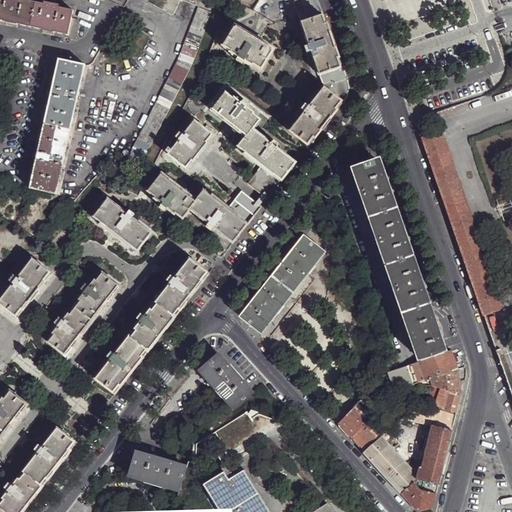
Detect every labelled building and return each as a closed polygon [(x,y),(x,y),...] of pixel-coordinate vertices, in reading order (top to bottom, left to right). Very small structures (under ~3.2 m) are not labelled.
[(0,0),(0,21),(26,27),(31,2),(22,0),(21,0),(0,0)] [(325,14),(319,0),(295,0),(294,2),(301,22),(325,14)] [(72,19),(73,11),(59,8),(44,5),(31,2),(26,27),(68,35),(72,19)] [(199,8),(196,15),(210,20),(212,14),(199,8)] [(343,66),(325,14),(301,22),(309,44),(305,46),(307,52),(311,50),(319,74),(343,66)] [(210,20),(196,15),(194,22),(207,27),(210,20)] [(72,19),(68,35),(76,38),(79,20),(72,19)] [(207,27),(194,22),(191,28),(204,33),(207,27)] [(254,64),(262,69),(274,49),(236,26),(224,46),(232,51),(231,52),(239,57),(237,61),(243,64),(245,61),(253,66),(254,64)] [(204,33),(191,28),(189,34),(202,39),(204,33)] [(202,39),(189,34),(186,40),(199,46),(202,39)] [(199,46),(186,40),(184,47),(197,52),(199,46)] [(197,52),(184,47),(182,53),(194,58),(197,52)] [(194,58),(182,53),(179,59),(192,64),(194,58)] [(85,65),(58,58),(44,123),(70,129),(76,107),(80,89),(85,65)] [(192,64),(179,59),(176,66),(188,72),(192,64)] [(88,66),(85,65),(80,89),(83,89),(88,66)] [(188,72),(176,66),(173,72),(185,78),(188,72)] [(348,81),(343,66),(319,74),(324,87),(343,101),(347,96),(348,94),(349,89),(349,83),(348,81)] [(185,78),(173,72),(169,78),(182,85),(185,78)] [(182,85),(169,78),(166,84),(179,91),(182,85)] [(179,91),(166,84),(163,90),(176,96),(179,91)] [(309,145),(343,101),(324,87),(310,105),(307,103),(302,108),(305,111),(290,130),(309,145)] [(176,96),(163,90),(160,97),(172,103),(176,96)] [(253,128),(254,128),(261,119),(254,114),(254,112),(248,107),(250,104),(245,100),(242,103),(235,97),(234,98),(226,92),(212,110),(246,137),(253,128)] [(172,103),(160,97),(157,103),(169,109),(172,103)] [(169,109),(157,103),(154,108),(166,115),(169,109)] [(70,129),(65,153),(68,154),(78,107),(76,107),(70,129)] [(166,115),(154,108),(151,115),(163,121),(166,115)] [(163,121),(151,115),(148,121),(160,127),(163,121)] [(160,127),(148,121),(145,127),(157,133),(160,127)] [(186,168),(187,169),(214,136),(212,134),(210,132),(204,128),(195,121),(183,135),(179,141),(171,150),(169,153),(168,154),(186,168)] [(70,129),(44,123),(29,188),(55,195),(61,171),(65,153),(70,129)] [(157,133),(145,127),(141,133),(154,140),(157,133)] [(282,179),(296,162),(277,146),(279,144),(274,140),(272,142),(254,128),(253,128),(246,137),(237,147),(261,166),(274,175),(275,174),(282,179)] [(175,138),(179,141),(183,135),(180,132),(175,138)] [(438,132),(423,138),(440,185),(455,180),(458,179),(447,146),(443,147),(438,132)] [(154,140),(141,133),(138,139),(151,146),(154,140)] [(151,146),(138,139),(135,145),(148,151),(151,146)] [(148,151),(135,145),(132,151),(145,158),(148,151)] [(145,158),(132,151),(129,158),(141,164),(145,158)] [(355,167),(421,361),(444,353),(436,329),(435,326),(420,282),(419,278),(404,235),(403,231),(388,187),(386,184),(378,159),(371,162),(374,169),(366,172),(364,164),(355,167)] [(371,162),(364,164),(366,172),(374,169),(371,162)] [(268,198),(282,179),(275,174),(274,175),(261,166),(249,181),(248,183),(268,198)] [(61,171),(55,195),(58,195),(64,171),(61,171)] [(190,208),(197,200),(162,174),(148,191),(156,197),(155,198),(161,203),(158,206),(164,210),(167,207),(175,214),(176,213),(184,218),(191,209),(190,208)] [(455,180),(440,185),(485,314),(500,309),(455,180)] [(234,242),(247,224),(240,219),(241,217),(229,207),(205,189),(197,200),(190,208),(191,209),(209,223),(207,226),(212,230),(214,227),(234,242)] [(247,224),(262,206),(242,191),(241,192),(229,207),(241,217),(240,219),(247,224)] [(511,193),(492,201),(499,222),(511,217),(511,193)] [(94,218),(137,251),(152,232),(132,217),(134,214),(129,210),(127,213),(108,199),(94,218)] [(254,301),(242,316),(261,331),(288,297),(307,273),(324,252),(304,237),(293,252),(291,254),(287,260),(260,294),(255,299),(254,301)] [(175,316),(209,273),(190,258),(176,276),(172,274),(168,279),(171,281),(156,301),(175,316)] [(0,300),(0,302),(16,316),(22,309),(24,309),(46,281),(45,280),(50,273),(33,259),(17,278),(13,275),(9,280),(13,283),(0,300)] [(85,291),(74,306),(93,320),(120,287),(102,273),(97,280),(94,279),(89,286),(85,283),(82,289),(85,291)] [(149,350),(175,316),(156,301),(145,314),(142,312),(138,318),(141,320),(130,334),(149,350)] [(93,320),(74,306),(63,319),(59,316),(55,322),(58,325),(53,332),(55,334),(49,342),(66,355),(93,320)] [(115,393),(149,350),(130,334),(115,353),(112,351),(108,356),(111,358),(96,378),(115,393)] [(407,366),(414,384),(432,378),(458,369),(452,351),(452,350),(444,353),(421,361),(407,366)] [(236,408),(253,392),(219,354),(216,356),(202,370),(236,408)] [(397,369),(388,372),(393,388),(394,390),(414,384),(407,366),(402,367),(397,369)] [(432,378),(434,385),(451,390),(461,393),(462,392),(461,387),(458,369),(432,378)] [(0,437),(1,438),(28,404),(11,390),(5,398),(3,396),(0,400),(0,437)] [(446,409),(450,392),(440,390),(438,396),(444,399),(442,408),(446,409)] [(461,393),(451,390),(450,392),(446,409),(456,412),(461,393)] [(372,417),(359,403),(353,408),(354,409),(367,423),(372,417)] [(452,431),(456,416),(438,410),(435,418),(432,417),(433,411),(420,407),(419,414),(414,413),(416,406),(409,404),(398,405),(391,410),(394,415),(391,417),(387,413),(384,416),(377,422),(382,426),(378,429),(373,425),(368,429),(367,428),(360,435),(353,440),(364,452),(382,437),(404,419),(412,421),(428,425),(452,431)] [(367,423),(354,409),(340,423),(338,424),(351,438),(357,432),(364,425),(367,423)] [(225,450),(258,429),(259,429),(252,417),(248,411),(216,431),(215,432),(216,434),(225,449),(225,450)] [(260,431),(275,421),(258,413),(252,417),(259,429),(258,429),(260,431)] [(404,419),(382,437),(390,446),(406,432),(408,430),(412,421),(404,419)] [(360,435),(367,428),(364,425),(357,432),(360,435)] [(450,440),(452,431),(428,425),(425,436),(429,437),(433,438),(434,436),(450,440)] [(43,485),(77,442),(58,427),(42,446),(39,444),(35,449),(38,452),(24,470),(43,485)] [(219,452),(225,449),(216,434),(211,437),(219,452)] [(445,458),(450,440),(434,436),(433,438),(426,469),(420,468),(419,469),(418,475),(417,477),(418,479),(424,481),(438,484),(445,458)] [(382,437),(364,452),(380,471),(384,474),(401,494),(414,483),(418,479),(417,477),(416,475),(412,471),(390,446),(382,437)] [(426,469),(433,438),(429,437),(427,438),(420,468),(426,469)] [(299,458),(303,455),(297,447),(292,451),(299,458)] [(129,475),(178,491),(185,468),(166,462),(164,461),(157,459),(137,452),(129,475)] [(215,454),(205,460),(209,467),(214,464),(217,469),(222,466),(215,454)] [(229,479),(234,476),(226,465),(221,468),(224,472),(229,479)] [(0,504),(9,511),(22,511),(43,485),(24,470),(12,485),(9,482),(5,487),(8,490),(0,499),(0,504)] [(269,511),(243,470),(234,476),(229,479),(224,472),(203,484),(221,511),(269,511)] [(421,490),(424,481),(418,479),(414,483),(421,490)] [(436,494),(438,484),(424,481),(421,490),(436,494)] [(414,483),(401,494),(417,511),(433,508),(436,494),(421,490),(414,483)]
